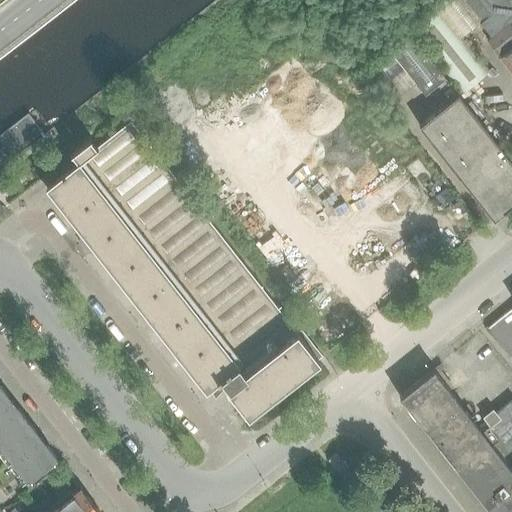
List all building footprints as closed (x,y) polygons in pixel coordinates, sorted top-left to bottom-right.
[(489,37),(508,23),(511,19),(511,0),(477,0),(489,15),(478,23),(489,37)] [(408,32),(458,96),(489,71),(439,8),(408,32)] [(499,56),(511,45),(511,28),(508,23),(489,37),(486,40),(499,56)] [(492,220),(511,203),(511,164),(458,96),(408,32),(373,59),(401,94),(415,84),(424,95),(437,85),(442,92),(449,101),(418,125),(492,220)] [(511,74),(511,47),(499,57),(511,74)] [(317,359),(133,118),(96,147),(89,139),(69,155),(75,163),(46,186),(205,390),(219,380),(246,415),(317,359)] [(29,127),(0,150),(0,170),(39,140),(29,127)] [(511,305),(486,326),(511,360),(511,305)] [(398,396),(404,405),(489,511),(511,511),(511,470),(477,426),(432,369),(398,396)] [(0,387),(0,446),(26,481),(56,458),(0,387)] [(511,398),(477,426),(511,470),(511,398)] [(350,473),(335,454),(327,460),(342,479),(350,473)] [(382,488),(376,493),(362,504),(368,511),(378,511),(393,501),(382,488)] [(98,511),(80,489),(61,504),(66,511),(98,511)]
